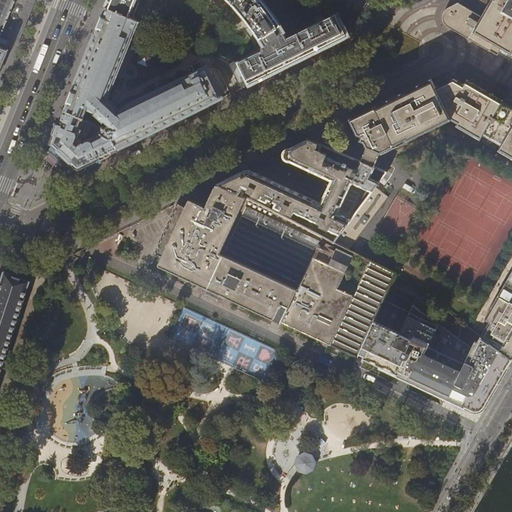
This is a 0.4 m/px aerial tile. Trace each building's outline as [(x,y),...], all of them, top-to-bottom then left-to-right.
[(0,0),(0,64),(1,63),(1,62),(1,63),(1,62),(2,61),(2,60),(2,59),(4,54),(5,53),(5,52),(6,52),(7,50),(6,50),(10,40),(10,41),(13,34),(12,34),(14,27),(15,25),(16,26),(16,25),(15,24),(17,20),(19,16),(20,16),(20,15),(19,15),(21,10),(23,6),(24,7),(24,6),(23,5),(24,3),(25,0),(24,0),(0,0)] [(108,0),(106,6),(129,16),(135,0),(108,0)] [(228,0),(237,9),(251,27),(260,40),(256,43),(260,48),(263,47),(265,50),(238,63),(250,84),(280,69),(298,60),(325,47),(349,36),(343,24),(338,14),(287,39),(285,36),(278,22),(274,18),(268,8),(261,0),(228,0)] [(511,0),(465,0),(448,9),(445,11),(444,13),(443,17),(444,20),(445,23),(447,25),(471,40),(498,56),(502,48),(507,39),(509,40),(511,33),(511,0)] [(139,21),(129,16),(106,6),(100,22),(98,26),(92,43),(90,48),(87,54),(82,67),(71,95),(65,110),(94,122),(103,126),(106,127),(118,149),(222,98),(219,91),(222,89),(216,77),(213,79),(207,67),(118,111),(117,110),(117,109),(109,100),(108,101),(107,100),(139,21)] [(511,33),(509,40),(507,39),(502,48),(508,52),(511,54),(511,33)] [(153,55),(142,51),(137,64),(147,68),(153,55)] [(454,78),(435,87),(451,119),(457,123),(455,126),(480,140),(484,133),(485,132),(496,113),(502,103),(503,101),(468,80),(465,85),(454,78)] [(408,90),(374,107),(394,147),(451,119),(435,87),(431,79),(408,90)] [(511,108),(510,108),(502,103),(496,113),(485,132),(484,133),(492,138),(502,144),(511,125),(511,108)] [(365,141),(367,147),(380,152),(381,153),(394,147),(374,107),(366,111),(350,119),(357,133),(363,135),(361,140),(365,141)] [(88,137),(94,122),(65,110),(53,140),(52,143),(56,147),(79,168),(105,155),(118,149),(106,127),(103,126),(101,133),(91,138),(88,137)] [(511,125),(502,144),(499,148),(498,150),(511,158),(511,125)] [(226,179),(217,184),(268,209),(271,202),(275,204),(273,208),(292,216),(294,211),(320,224),(320,226),(329,230),(329,229),(339,234),(351,218),(338,213),(352,182),(364,187),(372,191),(375,187),(380,180),(372,177),(376,167),(375,167),(362,162),(358,170),(348,165),(348,164),(345,162),(344,164),(329,157),(330,155),(328,155),(328,154),(320,150),(322,146),(307,140),(302,142),(297,145),(285,150),(285,159),(298,165),(320,175),(331,180),(320,203),(300,194),(267,179),(254,173),(241,172),(226,179)] [(79,168),(56,147),(51,151),(73,172),(79,169),(79,168)] [(380,152),(367,147),(365,154),(362,162),(375,167),(378,159),(380,152)] [(373,176),(382,180),(386,170),(377,166),(373,176)] [(169,244),(164,241),(158,253),(163,256),(159,265),(189,279),(343,352),(355,357),(355,356),(357,353),(382,298),(394,272),(389,269),(357,253),(354,252),(352,256),(336,248),(334,254),(318,246),(322,236),(268,209),(217,184),(215,188),(212,194),(209,200),(206,207),(190,200),(185,209),(180,206),(174,219),(180,221),(174,232),(169,244)] [(351,218),(339,234),(334,241),(348,248),(387,196),(375,187),(372,191),(351,218)] [(372,191),(364,187),(351,218),(372,191)] [(357,253),(389,269),(392,263),(380,257),(379,260),(359,249),(357,253)] [(0,375),(30,281),(24,279),(4,272),(0,285),(0,375)] [(511,286),(505,283),(487,315),(484,319),(489,322),(481,336),(483,337),(511,358),(511,286)] [(473,349),(416,306),(413,311),(382,298),(357,353),(360,354),(362,355),(361,359),(362,359),(399,377),(404,380),(410,383),(441,399),(471,413),(474,414),(477,414),(480,412),(499,380),(500,381),(511,359),(511,358),(483,337),(479,344),(477,342),(473,349)] [(191,356),(183,352),(179,360),(187,364),(187,363),(192,365),(195,358),(190,356),(191,356)] [(297,457),(295,465),(299,471),(305,473),(312,470),(314,463),(311,456),(304,454),(297,457)]
